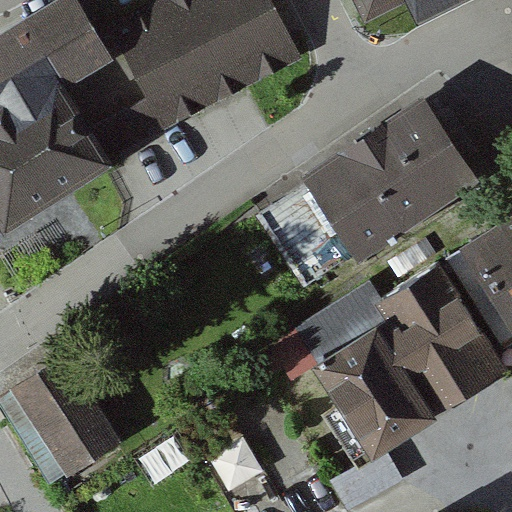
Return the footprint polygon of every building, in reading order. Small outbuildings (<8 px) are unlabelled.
[(106,159),(94,139),(125,123),(157,107),(164,119),(295,52),(268,0),(173,0),(96,40),(73,1),(0,42),(0,213),(5,221),(56,190),(106,159)] [(364,0),(369,8),(385,0),(411,0),(423,23),(470,0),(364,0)] [(425,103),(259,212),(307,283),(359,249),(361,253),(474,178),(425,103)] [(511,217),(450,255),(504,344),(511,339),(511,217)] [(299,327),(374,446),(504,364),(439,261),(381,298),(371,282),(299,327)] [(16,386),(0,396),(0,402),(51,482),(117,440),(64,358),(17,388),(16,386)]
